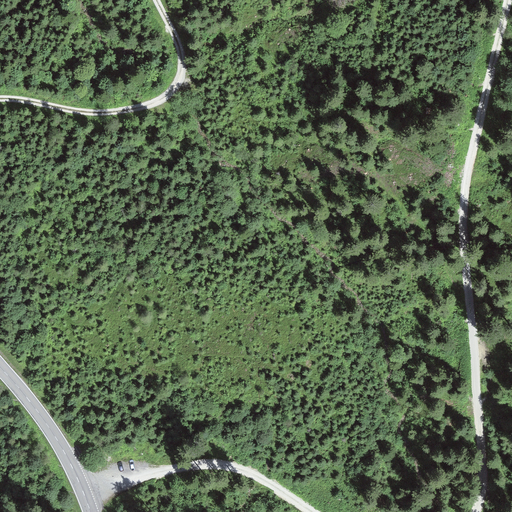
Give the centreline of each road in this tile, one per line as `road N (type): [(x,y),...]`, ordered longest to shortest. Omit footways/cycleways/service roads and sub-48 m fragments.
road 1 (track): [(507,0),(463,217),(482,468),(474,511)]
road 2 (track): [(158,0),(179,74),(164,96),(108,111),(0,97)]
road 3 (track): [(312,511),(271,483),(217,464),(83,492)]
road 4 (secondary): [(0,366),(58,441),(90,511)]
